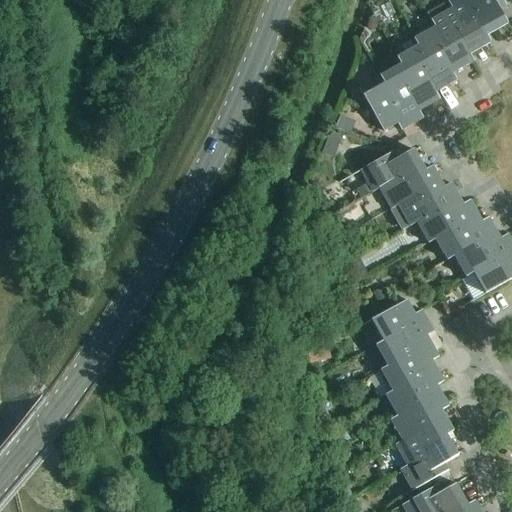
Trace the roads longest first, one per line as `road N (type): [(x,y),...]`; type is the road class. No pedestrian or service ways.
road 1 (tertiary): [(279,0),(230,125),(175,233),(122,319),(0,481)]
road 2 (residential): [(511,217),(434,140),(511,61)]
road 3 (residential): [(485,343),(462,358),(473,448),(510,511)]
